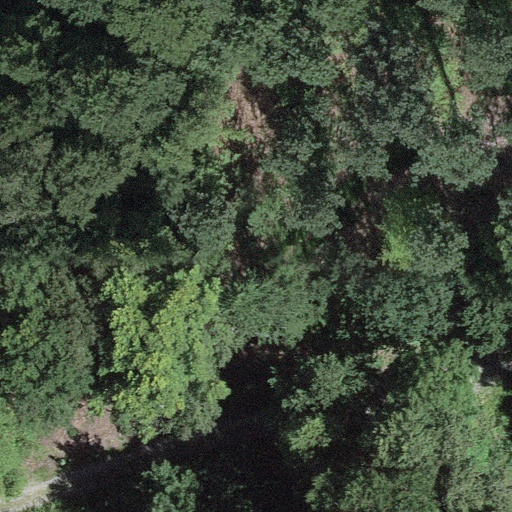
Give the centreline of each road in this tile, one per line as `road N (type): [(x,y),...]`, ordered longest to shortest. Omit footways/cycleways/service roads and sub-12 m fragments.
road 1 (track): [(0,510),(511,352)]
road 2 (track): [(324,511),(469,365)]
